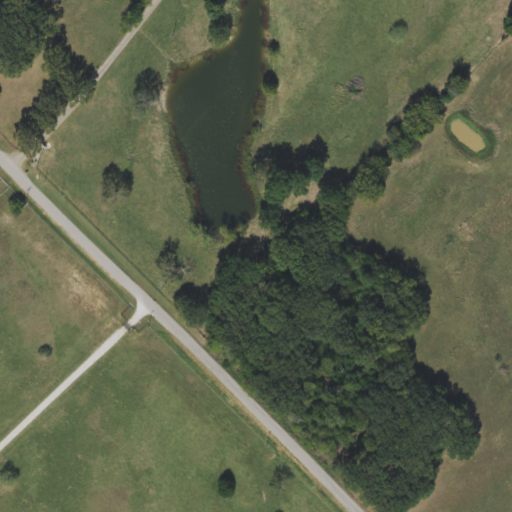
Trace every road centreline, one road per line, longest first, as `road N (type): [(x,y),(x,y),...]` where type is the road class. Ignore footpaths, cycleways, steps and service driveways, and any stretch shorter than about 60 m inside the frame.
road 1 (residential): [(357,511),(0,155)]
road 2 (residential): [(154,0),(38,141)]
